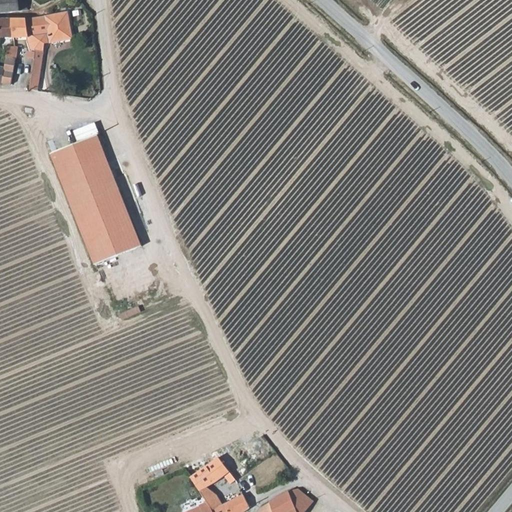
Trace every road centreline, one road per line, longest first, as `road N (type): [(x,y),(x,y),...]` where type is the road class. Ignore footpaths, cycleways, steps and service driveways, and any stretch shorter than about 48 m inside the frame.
road 1 (unclassified): [(113,117),(264,428),(345,511)]
road 2 (tertiary): [(511,182),(322,0)]
